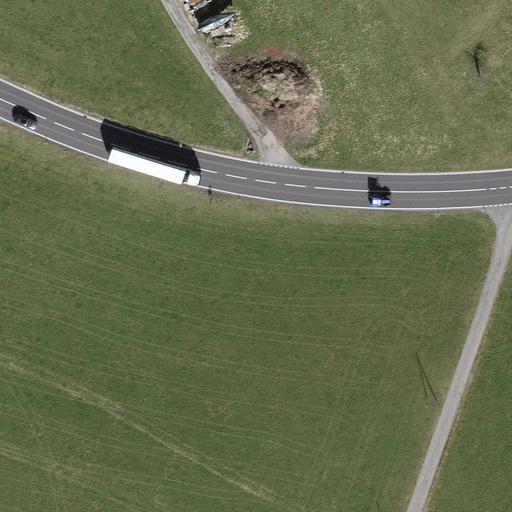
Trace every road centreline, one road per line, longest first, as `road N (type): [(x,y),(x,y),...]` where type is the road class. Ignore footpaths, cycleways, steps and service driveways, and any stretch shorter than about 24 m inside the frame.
road 1 (secondary): [(511,188),(359,191),(277,183),(124,149),(0,98)]
road 2 (track): [(508,189),(503,266),(414,511)]
